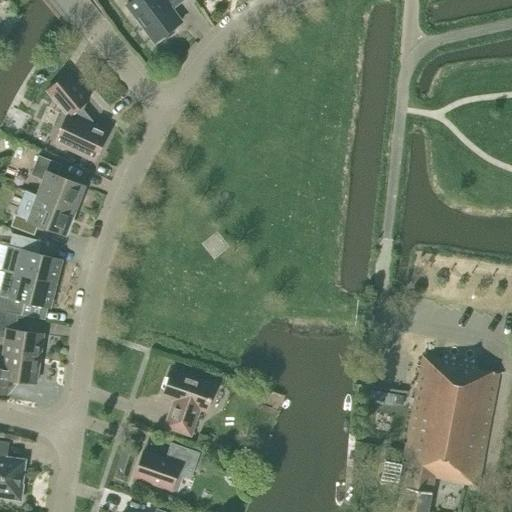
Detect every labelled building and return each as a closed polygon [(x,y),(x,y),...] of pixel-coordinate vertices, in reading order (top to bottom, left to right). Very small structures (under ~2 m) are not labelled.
[(166,37),(173,32),(174,27),(181,22),(164,0),(133,0),(126,5),(154,42),(161,36),(166,37)] [(94,160),(107,132),(91,124),(93,121),(83,109),(88,99),(67,74),(66,75),(67,75),(55,100),(55,99),(54,100),(67,115),(54,142),(94,160)] [(74,210),(84,186),(57,175),(61,164),(38,155),(30,174),(43,179),(37,195),(74,210)] [(11,226),(34,235),(38,224),(65,234),(74,210),(37,195),(28,219),(15,214),(11,226)] [(54,283),(60,259),(37,253),(40,241),(12,234),(6,258),(19,261),(16,273),(54,283)] [(25,301),(48,307),(54,283),(16,273),(10,297),(1,294),(0,299),(0,310),(19,314),(18,315),(21,315),(25,301)] [(363,305),(360,329),(369,331),(373,307),(363,305)] [(40,358),(43,334),(16,330),(18,314),(0,310),(0,336),(5,337),(2,353),(40,358)] [(9,379),(36,383),(40,358),(2,353),(0,368),(0,392),(6,394),(9,379)] [(422,356),(416,385),(397,487),(404,488),(399,511),(426,511),(434,476),(477,484),(499,373),(476,368),(477,366),(422,356)] [(205,411),(215,385),(171,370),(162,396),(173,400),(164,427),(190,436),(200,409),(205,411)] [(394,394),(371,389),(369,399),(392,403),(394,394)] [(21,501),(23,484),(21,484),(24,460),(7,458),(9,442),(0,440),(0,495),(4,496),(4,498),(21,501)] [(177,472),(190,477),(198,453),(172,444),(166,459),(143,451),(134,477),(171,490),(177,472)]
